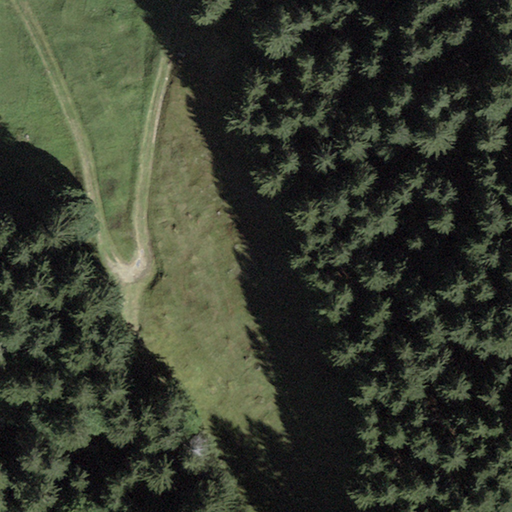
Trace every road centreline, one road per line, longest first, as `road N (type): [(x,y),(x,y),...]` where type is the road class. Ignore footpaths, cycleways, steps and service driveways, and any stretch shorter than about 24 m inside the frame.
road 1 (track): [(180,0),(144,165),(145,268),(117,278),(72,117),(19,0)]
road 2 (track): [(511,132),(473,83),(429,0)]
